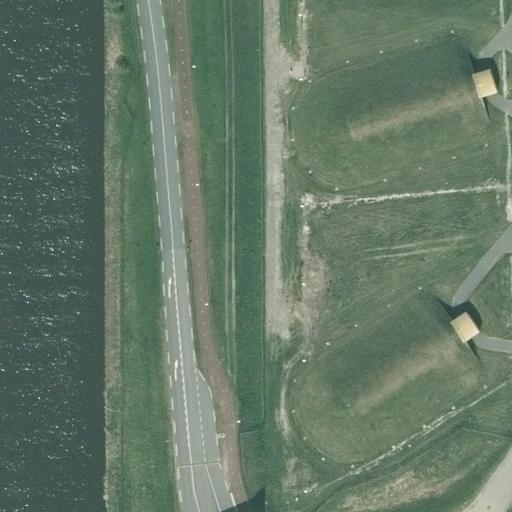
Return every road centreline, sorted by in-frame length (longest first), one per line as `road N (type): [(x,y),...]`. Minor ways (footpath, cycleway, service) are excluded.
road 1 (unclassified): [(172,250),(190,511)]
road 2 (unclassified): [(147,0),(172,250)]
road 3 (unclassified): [(227,511),(206,403),(189,371)]
road 4 (unclassified): [(208,511),(189,371)]
road 5 (unclassified): [(189,371),(172,250)]
